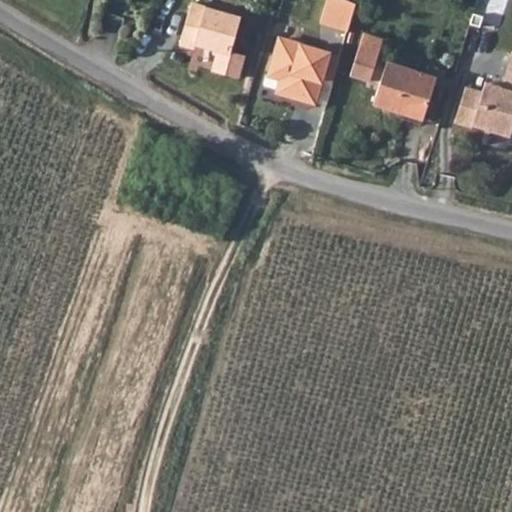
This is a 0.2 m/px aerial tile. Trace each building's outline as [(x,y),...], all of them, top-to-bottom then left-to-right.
[(341,33),(350,4),(338,0),(319,0),(312,23),(341,33)] [(233,16),(186,2),(173,49),(189,53),(190,49),(213,55),(207,74),(234,81),(240,60),(222,56),(233,16)] [(376,61),(382,42),(361,35),(348,74),(378,84),(372,106),(421,122),(435,80),(376,61)] [(320,67),(324,53),(282,42),(273,78),(285,81),(282,95),(317,104),(323,82),(327,69),(320,67)] [(342,58),(324,53),(320,67),(327,69),(323,82),(335,85),(342,58)] [(511,118),(511,56),(509,56),(498,91),(485,87),(482,97),(461,90),(450,125),(468,131),(469,128),(505,138),(511,119),(511,118)]
